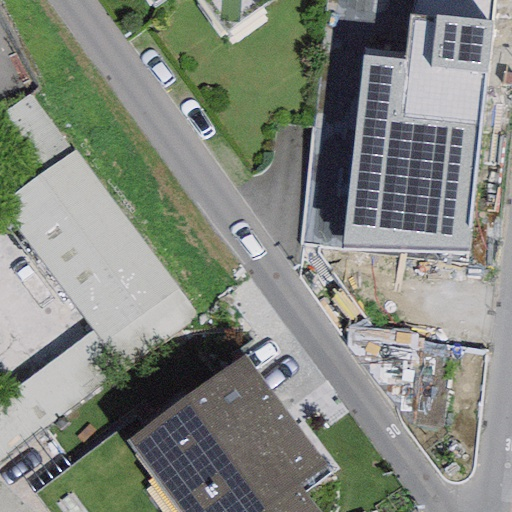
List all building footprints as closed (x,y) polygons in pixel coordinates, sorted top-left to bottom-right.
[(149,0),(153,6),(162,0),(203,0),(227,33),(270,0),(149,0)] [(417,0),(410,17),(405,61),(362,56),(340,249),(467,253),(489,0),(417,0)] [(0,466),(198,314),(74,151),(0,208),(0,210),(91,334),(0,402),(0,466)] [(415,429),(455,440),(464,360),(426,352),(393,309),(370,310),(362,353),(415,429)] [(325,469),(245,365),(132,451),(178,511),(317,511),(299,488),(325,469)]
